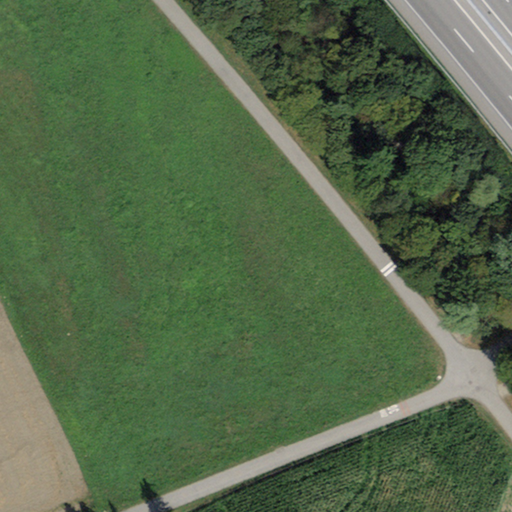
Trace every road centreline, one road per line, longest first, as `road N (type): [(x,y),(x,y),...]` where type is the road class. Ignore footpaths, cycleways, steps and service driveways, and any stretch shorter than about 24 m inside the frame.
road 1 (unclassified): [(477,377),(160,0)]
road 2 (unclassified): [(148,511),(477,377)]
road 3 (motorway): [(428,0),(511,98)]
